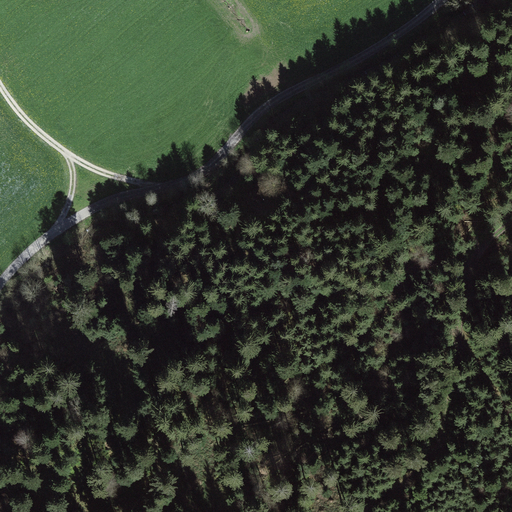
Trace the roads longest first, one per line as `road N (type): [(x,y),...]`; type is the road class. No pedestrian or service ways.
road 1 (unclassified): [(0,285),(65,224),(210,166),(262,109),(374,48),(441,0)]
road 2 (track): [(0,84),(45,140),(79,163),(160,187)]
